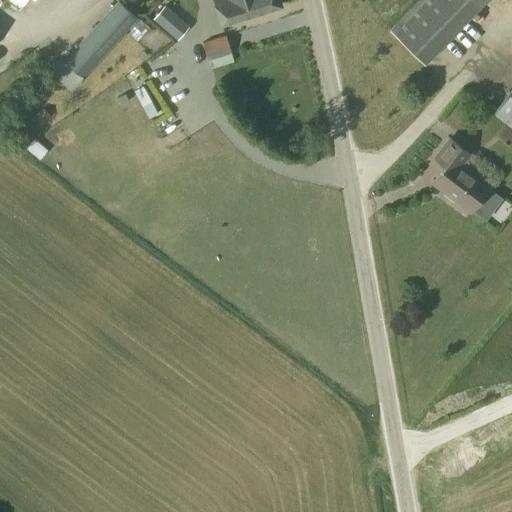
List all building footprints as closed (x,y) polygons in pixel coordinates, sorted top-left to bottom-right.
[(138,18),(119,0),(65,60),(84,77),(138,18)] [(215,0),(223,23),(281,4),(279,0),(215,0)] [(175,38),(187,24),(162,2),(150,17),(175,38)] [(234,62),(232,53),(226,35),(204,42),(212,69),(234,62)] [(511,89),(496,111),(511,122),(511,89)] [(503,200),(490,190),(493,186),(463,164),(472,153),(452,138),(437,158),(448,166),(435,183),(474,211),(477,207),(490,217),(503,200)]
